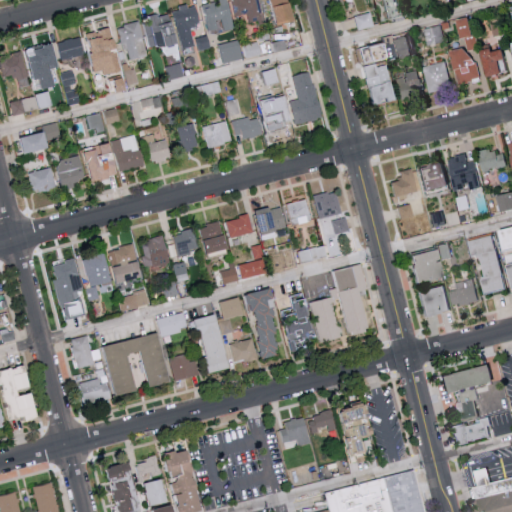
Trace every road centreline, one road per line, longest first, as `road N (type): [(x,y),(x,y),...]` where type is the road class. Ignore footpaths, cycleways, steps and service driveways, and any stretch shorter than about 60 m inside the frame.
road 1 (residential): [(0,466),(511,332)]
road 2 (tertiary): [(447,511),(314,0)]
road 3 (residential): [(0,244),(511,111)]
road 4 (residential): [(0,184),(85,511)]
